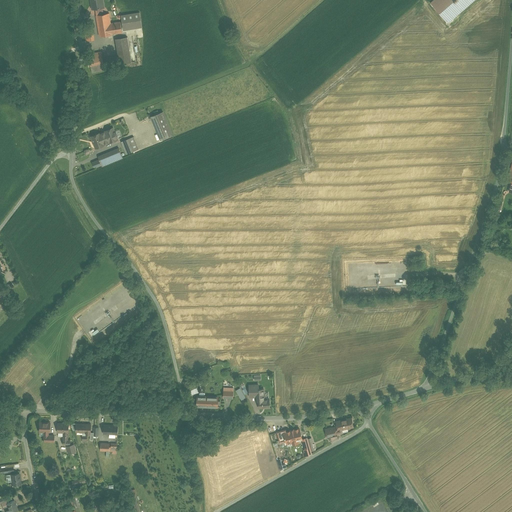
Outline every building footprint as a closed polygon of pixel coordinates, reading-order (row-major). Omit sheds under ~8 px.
[(103,0),(91,0),(93,9),(96,8),(102,7),(104,7),(103,0)] [(435,0),(432,3),(448,22),(473,0),(435,0)] [(140,12),(122,15),(124,26),(142,23),(140,12)] [(97,15),(100,36),(112,34),(123,33),(121,22),(111,23),(110,13),(103,14),(97,15)] [(95,40),(94,27),(85,28),(85,41),(95,40)] [(128,37),(116,39),(119,56),(104,59),(103,55),(89,57),(92,73),(113,70),(112,65),(132,62),(128,37)] [(163,112),(152,116),(161,140),(173,135),(163,112)] [(100,133),(91,137),(92,142),(93,141),(96,148),(105,145),(104,144),(110,142),(118,139),(117,138),(118,136),(117,133),(115,132),(113,128),(106,131),(106,132),(100,134),(100,133)] [(128,139),(122,142),(126,154),(133,151),(128,139)] [(119,148),(98,157),(99,160),(101,165),(102,167),(123,158),(119,148)] [(193,380),(189,380),(192,394),(199,392),(198,388),(195,389),(193,380)] [(259,385),(250,386),(250,396),(259,396),(259,408),(270,408),(270,399),(264,400),(264,389),(259,389),(259,385)] [(224,388),(224,398),(233,398),(233,389),(224,388)] [(237,390),(242,401),(246,399),(241,388),(237,390)] [(218,397),(198,396),(197,407),(218,408),(218,397)] [(352,418),(337,422),(339,430),(353,427),(352,418)] [(40,427),(40,431),(45,432),(44,436),(49,436),(49,432),(50,432),(50,423),(40,423),(40,424),(39,425),(39,426),(40,427)] [(69,424),(58,423),(58,432),(64,432),(69,433),(69,424)] [(76,430),(76,432),(83,432),(83,436),(86,436),(86,433),(91,433),(91,424),(77,424),(76,430)] [(104,425),(104,434),(118,435),(118,426),(104,425)] [(335,427),(326,429),(328,438),(337,436),(335,427)] [(286,430),(284,431),(287,440),(287,443),(292,442),(293,442),(293,443),(295,444),(297,443),(298,442),(298,441),(303,440),(300,428),(295,430),(295,429),(291,430),(291,431),(286,432),(286,430)] [(287,440),(284,431),(278,432),(280,442),(287,440)] [(110,444),(101,443),(101,451),(117,452),(117,444),(111,444),(111,447),(110,447),(110,444)] [(74,445),(67,447),(69,454),(76,452),(74,445)] [(286,463),(282,464),(281,460),(277,461),(280,470),(287,468),(286,463)] [(13,464),(5,466),(6,468),(0,468),(0,469),(1,473),(14,471),(13,464)] [(20,473),(11,474),(12,485),(21,484),(20,473)] [(15,501),(7,503),(9,511),(13,511),(18,510),(15,501)]
